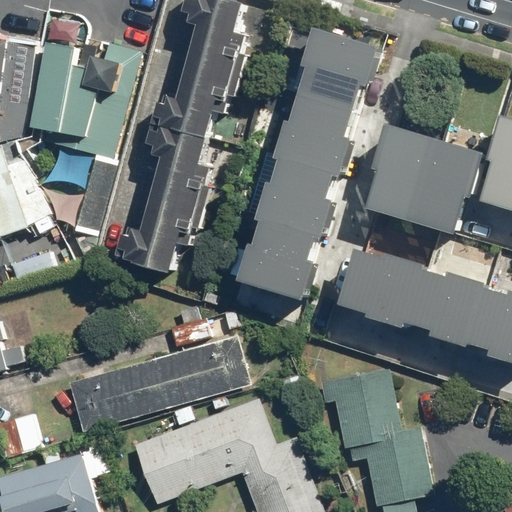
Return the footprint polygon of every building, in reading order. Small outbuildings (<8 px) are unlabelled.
[(131,258),(177,271),(189,228),(205,232),(218,186),(202,182),(226,95),(240,98),(253,55),(239,51),(253,1),(250,0),(199,0),(193,23),(205,26),(184,98),(174,95),(157,156),(168,159),(148,230),(139,227),(131,258)] [(394,47),(329,27),(317,64),(323,66),(314,93),(370,111),(379,79),(384,81),(394,47)] [(0,129),(11,38),(0,36),(0,129)] [(60,145),(120,159),(144,52),(111,44),(108,58),(97,56),(94,69),(80,66),(84,46),(54,39),(34,126),(63,133),(60,145)] [(351,175),(356,176),(366,140),(361,138),(370,111),(314,93),(305,124),(300,122),(290,157),(295,159),(351,175)] [(396,167),(384,207),(427,219),(452,135),(402,119),(389,164),(396,167)] [(509,159),(497,198),(511,202),(511,121),(501,156),(509,159)] [(427,219),(470,232),(482,193),(489,195),(503,150),(452,135),(427,219)] [(0,238),(33,228),(38,239),(60,228),(27,159),(12,165),(5,145),(0,145),(0,238)] [(333,233),(339,235),(350,199),(344,198),(351,175),(295,159),(288,183),(284,182),(274,216),(277,217),(333,233)] [(255,277),(321,296),(331,259),(326,258),(333,233),(277,217),(270,243),(265,242),(255,277)] [(384,315),(423,327),(424,321),(441,266),(443,262),(407,251),(406,256),(373,247),(356,302),(386,311),(384,315)] [(445,333),(484,345),(484,340),(501,285),(504,280),(468,269),(467,274),(441,266),(424,321),(447,328),(445,333)] [(506,352),(511,353),(511,288),(501,285),(484,340),(507,347),(506,352)] [(0,322),(0,375),(12,372),(3,343),(9,339),(4,321),(0,322)] [(241,336),(74,383),(89,433),(255,386),(241,336)] [(419,511),(417,498),(437,495),(424,428),(405,431),(392,368),(335,379),(348,448),(367,444),(380,507),(385,506),(385,511),(419,511)] [(263,399),(139,447),(161,504),(245,471),(261,511),(328,511),(299,436),(280,443),(263,399)] [(38,416),(2,425),(10,456),(46,447),(38,416)] [(106,511),(90,453),(4,478),(13,511),(52,511),(82,504),(84,511),(106,511)] [(511,511),(511,485),(501,489),(509,511),(511,511)]
